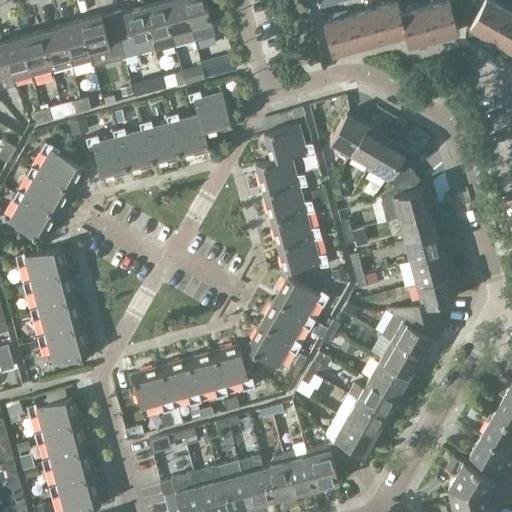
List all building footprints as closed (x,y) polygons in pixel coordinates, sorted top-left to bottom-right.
[(155,49),(175,44),(162,0),(159,0),(143,5),(155,49)] [(195,38),(192,28),(192,29),(184,0),(162,0),(175,44),(195,38)] [(184,0),(192,29),(192,28),(195,38),(215,33),(211,17),(222,14),(218,0),(184,0)] [(405,32),(400,11),(397,0),(396,0),(372,6),(381,38),(405,32)] [(440,0),(424,5),(433,37),(458,30),(449,0),(440,0)] [(491,38),(508,8),(493,0),(483,0),(469,25),(491,38)] [(124,57),(155,49),(143,5),(123,10),(123,8),(111,11),(124,57)] [(408,43),(433,37),(424,5),(400,11),(405,32),(408,43)] [(357,45),(381,38),(372,6),(348,13),(357,45)] [(511,49),(511,10),(508,8),(491,38),(511,49)] [(93,66),(124,57),(111,11),(101,14),(101,13),(80,18),(91,58),(93,66)] [(332,52),(357,45),(348,13),(323,20),(332,52)] [(71,64),(91,58),(80,18),(60,24),(71,64)] [(51,69),(71,64),(60,24),(41,29),(51,69)] [(32,74),(51,69),(41,29),(21,34),(32,74)] [(13,79),(32,74),(21,34),(1,40),(11,74),(13,79)] [(13,79),(11,74),(1,40),(0,39),(0,77),(3,76),(6,86),(14,84),(13,79)] [(181,67),(182,69),(185,81),(185,82),(204,77),(200,62),(181,67)] [(164,86),(185,81),(182,69),(161,75),(164,86)] [(204,132),(205,132),(232,125),(223,91),(202,96),(200,88),(189,91),(191,100),(194,99),(198,113),(199,113),(204,132)] [(83,108),(90,106),(87,95),(80,97),(83,108)] [(64,114),(83,108),(80,97),(61,102),(64,114)] [(44,119),(64,114),(61,102),(41,108),(44,119)] [(36,121),(44,119),(41,108),(33,110),(36,121)] [(199,113),(198,113),(179,118),(177,110),(172,112),(183,155),(209,148),(205,132),(204,132),(199,113)] [(349,151),(365,122),(346,111),(329,139),(342,147),(336,157),(343,161),(350,151),(349,151)] [(157,162),(183,155),(172,112),(166,113),(168,121),(152,125),(151,117),(145,119),(157,162)] [(130,169),(157,162),(145,119),(139,120),(141,128),(126,132),(124,124),(119,126),(130,169)] [(315,150),(312,139),(304,141),(299,121),(264,131),(271,157),(271,158),(291,153),(291,154),(306,149),(307,152),(315,150)] [(369,162),(386,134),(365,122),(349,151),(350,151),(369,162)] [(102,176),(130,169),(119,126),(113,127),(115,135),(99,139),(97,131),(86,134),(88,143),(93,142),(102,176)] [(394,182),(413,168),(407,160),(403,162),(398,160),(406,146),(386,134),(369,162),(367,166),(394,182)] [(12,152),(16,145),(6,140),(2,146),(12,152)] [(28,168),(66,190),(81,164),(50,147),(52,144),(45,140),(39,150),(45,153),(38,167),(31,163),(28,168)] [(0,154),(8,159),(12,152),(2,146),(0,149),(0,154)] [(296,173),(291,154),(291,153),(271,158),(271,157),(256,161),(263,188),(306,176),(305,171),(296,173)] [(329,176),(336,174),(333,162),(326,165),(329,176)] [(52,214),(66,190),(28,168),(25,174),(31,178),(23,191),(17,188),(14,192),(52,214)] [(399,215),(430,207),(424,184),(419,185),(417,179),(421,177),(413,168),(394,182),(397,191),(393,192),(399,215)] [(329,176),(331,185),(339,183),(336,174),(329,176)] [(270,215),(313,203),(312,197),(303,199),(300,185),(308,182),(306,176),(263,188),(270,215)] [(39,237),(52,214),(14,192),(11,197),(18,201),(7,219),(39,237)] [(278,241),(320,230),(318,224),(311,226),(307,211),(315,209),(313,203),(270,215),(278,241)] [(405,236),(436,228),(430,207),(399,215),(405,236)] [(344,230),(351,228),(348,217),(341,219),(344,230)] [(344,230),(347,240),(354,238),(351,228),(344,230)] [(411,259),(442,250),(436,228),(405,236),(411,259)] [(320,230),(278,241),(285,270),(320,260),(321,264),(329,262),(325,250),(318,252),(314,237),(321,236),(320,230)] [(24,284),(67,272),(59,244),(25,254),(24,250),(15,252),(18,263),(26,261),(30,277),(23,279),(24,284)] [(417,280),(448,272),(442,250),(411,259),(417,280)] [(355,273),(363,271),(360,261),(352,263),(355,273)] [(358,284),(366,282),(377,279),(374,268),(363,271),(355,273),(358,284)] [(31,310),(74,299),(67,272),(24,284),(25,290),(33,288),(37,303),(30,306),(31,310)] [(394,311),(441,317),(442,306),(438,306),(436,300),(454,295),(448,272),(417,280),(422,298),(392,305),(394,311)] [(273,300),(311,321),(314,316),(307,312),(314,299),(322,303),(327,293),(320,289),(318,293),(287,275),(273,300)] [(38,337),(81,325),(74,299),(31,310),(33,317),(40,315),(45,331),(37,333),(38,337)] [(308,327),(311,321),(273,300),(259,324),(297,345),(300,341),(293,337),(301,323),(308,327)] [(439,328),(441,317),(394,311),(382,332),(390,337),(420,354),(434,328),(439,328)] [(339,321),(334,318),(333,317),(327,327),(334,331),(339,321)] [(294,351),(297,345),(259,324),(246,347),(277,365),(287,347),(294,351)] [(81,325),(38,337),(40,344),(48,342),(53,361),(88,352),(81,325)] [(328,341),(334,331),(327,327),(321,337),(328,341)] [(408,373),(420,354),(390,337),(379,357),(408,373)] [(210,349),(222,393),(227,391),(224,383),(240,378),(243,387),(253,384),(251,376),(247,377),(238,342),(210,349)] [(215,394),(222,393),(210,349),(183,357),(195,400),(201,398),(199,390),(213,386),(215,394)] [(190,401),(195,400),(183,357),(156,364),(168,407),(174,406),(172,397),(187,393),(190,401)] [(397,393),(408,373),(379,357),(368,376),(397,393)] [(307,367),(314,372),(319,362),(312,359),(307,367)] [(162,409),(168,407),(156,364),(130,371),(140,406),(160,400),(162,409)] [(309,382),(314,372),(307,367),(302,378),(309,382)] [(511,397),(511,376),(511,379),(501,373),(493,387),(503,393),(503,392),(511,397)] [(386,412),(397,393),(368,376),(363,385),(353,380),(347,390),(357,396),(386,412)] [(511,423),(511,397),(503,392),(503,393),(492,412),(511,423)] [(36,435),(78,423),(71,396),(37,405),(35,400),(27,402),(30,414),(37,412),(41,427),(34,429),(36,435)] [(374,433),(386,412),(357,396),(345,416),(374,433)] [(283,408),(281,402),(281,401),(270,404),(272,411),(283,408)] [(261,414),(272,411),(270,404),(259,407),(261,414)] [(511,450),(511,448),(511,423),(492,412),(481,432),(511,450)] [(239,420),(237,414),(237,413),(226,416),(228,423),(239,420)] [(0,439),(9,437),(5,425),(2,415),(0,415),(0,439)] [(217,426),(228,423),(226,416),(215,419),(217,426)] [(360,457),(374,433),(345,416),(334,436),(335,437),(333,440),(355,468),(363,461),(360,457)] [(43,461),(86,450),(78,423),(36,435),(37,441),(44,439),(48,454),(41,455),(43,461)] [(195,432),(194,426),(193,425),(182,428),(184,435),(195,432)] [(173,438),(184,435),(182,428),(171,431),(173,438)] [(499,470),(511,450),(481,432),(469,453),(499,470)] [(14,458),(12,449),(9,437),(0,439),(0,447),(1,452),(4,461),(14,458)] [(345,476),(355,468),(333,440),(309,447),(311,452),(308,453),(317,485),(339,479),(337,473),(342,472),(345,476)] [(308,453),(296,456),(293,447),(283,450),(283,452),(294,491),(317,485),(308,453)] [(50,488),(93,476),(86,450),(43,461),(45,467),(52,466),(56,480),(49,482),(50,488)] [(273,497),(294,491),(283,452),(273,455),(275,462),(264,465),(273,497)] [(485,491),(493,477),(452,453),(444,467),(454,473),(447,486),(485,491)] [(241,471),(239,462),(237,457),(216,463),(229,509),(250,503),(241,471)] [(273,497),(264,465),(261,457),(254,459),(250,460),(252,468),(241,471),(250,503),(273,497)] [(20,479),(17,468),(14,458),(4,461),(9,481),(20,479)] [(216,463),(193,469),(205,511),(217,511),(229,509),(216,463)] [(205,511),(193,469),(159,478),(168,511),(205,511)] [(93,476),(50,488),(52,494),(59,492),(64,511),(100,502),(93,476)] [(26,500),(23,490),(20,479),(9,481),(15,503),(26,500)] [(465,511),(489,506),(485,491),(447,486),(451,500),(440,503),(442,511),(465,511)] [(17,511),(20,511),(27,510),(28,510),(26,500),(15,503),(17,511)]
